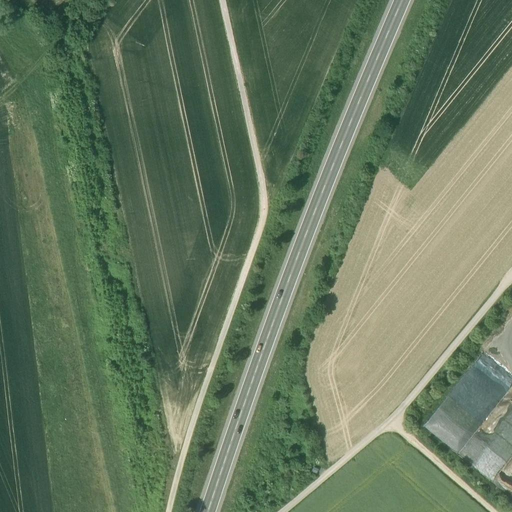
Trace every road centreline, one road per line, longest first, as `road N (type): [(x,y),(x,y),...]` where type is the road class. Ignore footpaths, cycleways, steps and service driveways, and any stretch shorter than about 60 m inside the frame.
road 1 (primary): [(208,511),(326,185),(405,0)]
road 2 (track): [(173,511),(270,217),(225,0)]
road 3 (track): [(282,511),(391,419),(511,276)]
road 4 (track): [(0,104),(102,0)]
road 5 (track): [(391,419),(495,511)]
